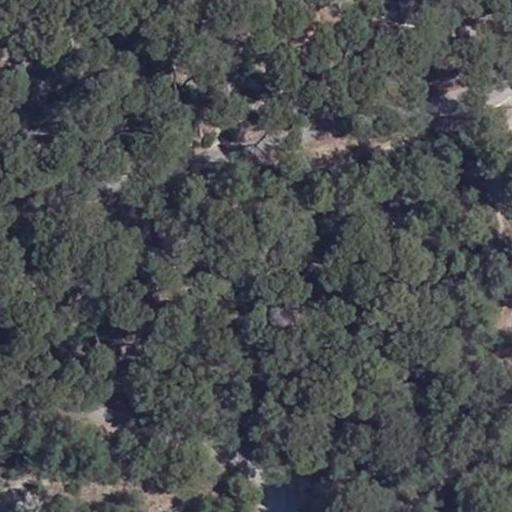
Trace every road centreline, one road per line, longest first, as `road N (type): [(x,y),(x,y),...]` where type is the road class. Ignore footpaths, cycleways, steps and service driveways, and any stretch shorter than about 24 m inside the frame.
road 1 (unclassified): [(339,0),(467,20),(499,38),(493,67),(469,82),(0,205)]
road 2 (unclassified): [(0,387),(274,475),(284,493),(277,511)]
